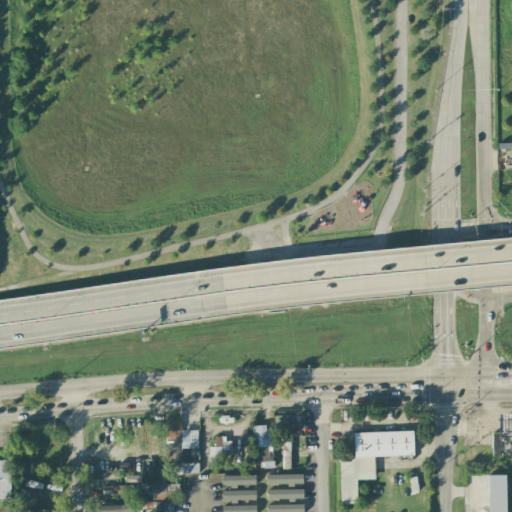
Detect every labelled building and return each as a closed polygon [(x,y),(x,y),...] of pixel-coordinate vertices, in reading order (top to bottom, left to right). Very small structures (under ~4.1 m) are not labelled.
[(498,413),(511,413),(511,435),(498,435),(498,413)] [(166,417),(166,442),(180,442),(181,418),(166,417)] [(252,426),(254,462),(263,462),(263,468),(272,468),(270,425),(252,426)] [(197,430),(181,431),(181,448),(198,448),(197,430)] [(353,433),(354,461),(339,462),(340,504),(357,503),(356,480),(374,479),(373,457),(414,456),(413,431),(353,433)] [(491,435),(498,435),(511,435),(511,466),(492,466),(491,435)] [(282,469),(291,468),(290,437),(281,437),(282,469)] [(230,458),(231,438),(214,438),(214,446),(208,446),(208,458),(230,458)] [(0,460),(0,499),(11,499),(9,460),(0,460)] [(266,485),(302,484),(302,474),(266,475),(266,485)] [(505,511),(505,475),(487,475),(487,511),(505,511)] [(176,484),(151,483),(151,500),(176,500),(176,484)] [(132,486),(101,486),(102,495),(132,494),(132,486)] [(303,500),(303,489),(267,490),(267,500),(303,500)] [(48,511),(48,509),(36,509),(37,491),(20,490),(19,505),(24,506),(23,511),(48,511)] [(222,501),(255,501),(255,491),(222,490),(222,501)] [(172,511),(172,502),(142,501),(142,511),(172,511)]
